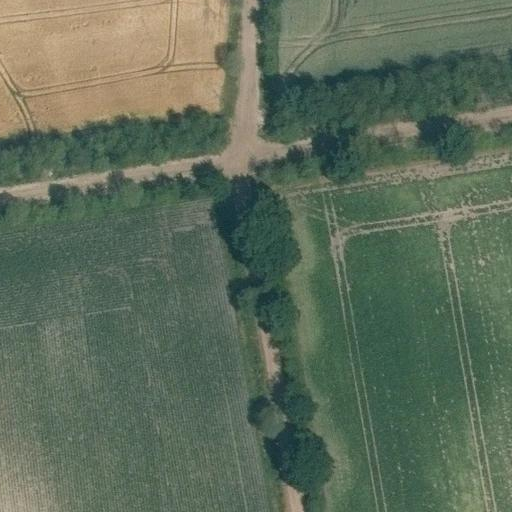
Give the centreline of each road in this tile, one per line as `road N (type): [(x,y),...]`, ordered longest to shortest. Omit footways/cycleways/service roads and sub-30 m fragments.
road 1 (track): [(246,165),(299,511)]
road 2 (unclassified): [(246,165),(511,120)]
road 3 (unclassified): [(246,165),(0,203)]
road 4 (unclassified): [(246,165),(255,0)]
